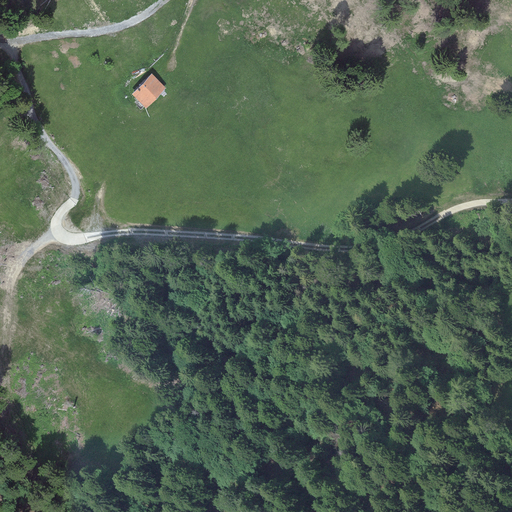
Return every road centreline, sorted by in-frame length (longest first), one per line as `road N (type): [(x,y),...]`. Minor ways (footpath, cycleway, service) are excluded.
road 1 (track): [(0,43),(7,43),(37,125),(74,179),(72,199),(55,222),(72,239),(138,232),(348,250),(385,245),(463,209),(511,202)]
road 2 (track): [(7,43),(120,25),(166,0)]
